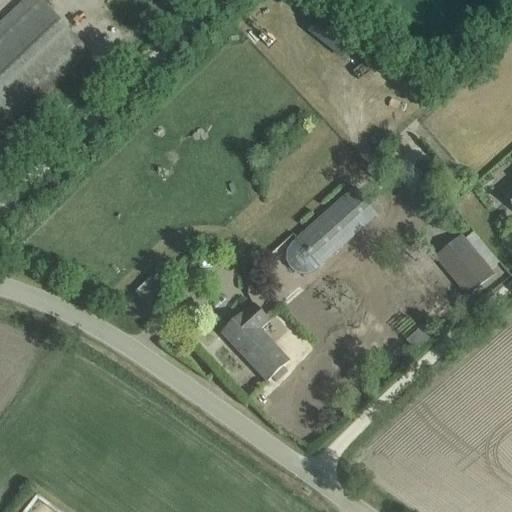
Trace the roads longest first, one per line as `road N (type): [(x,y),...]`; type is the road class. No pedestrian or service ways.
road 1 (unclassified): [(0,285),(137,352),(306,473)]
road 2 (track): [(212,0),(0,213)]
road 3 (unclassified): [(306,473),(511,286)]
